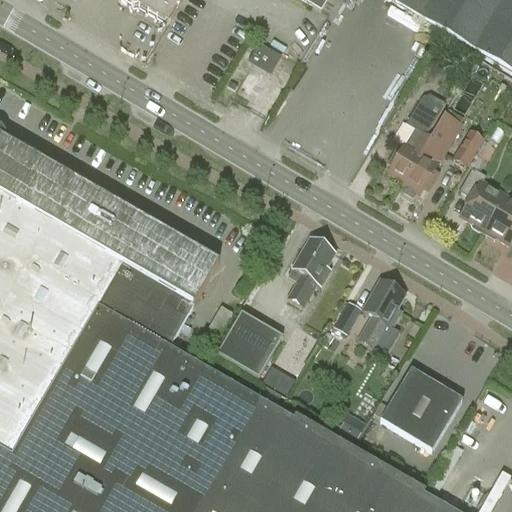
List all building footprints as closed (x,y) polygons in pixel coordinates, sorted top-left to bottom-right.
[(119,0),(130,6),(132,12),(137,10),(167,28),(183,0),(119,0)] [(511,0),(295,0),(320,15),(328,0),(379,0),(511,77),(511,0)] [(280,61),(258,48),(247,66),(269,79),(280,61)] [(414,134),(404,152),(399,160),(395,157),(387,171),(391,173),(388,179),(403,188),(403,189),(430,145),(444,122),(442,121),(430,140),(426,138),(445,108),(429,99),(421,101),(405,129),(414,134)] [(456,129),(444,122),(430,145),(403,189),(406,191),(404,197),(412,201),(416,196),(419,198),(422,192),(426,195),(435,179),(431,177),(459,131),(456,129)] [(0,511),(444,511),(168,353),(218,268),(115,209),(57,176),(4,146),(5,141),(3,136),(0,133),(0,511)] [(467,170),(482,144),(468,136),(451,164),(466,173),(467,170)] [(485,139),(482,144),(467,170),(479,177),(494,152),(492,151),(496,146),(485,139)] [(481,239),(503,202),(481,188),(484,182),(471,174),(458,197),(470,204),(459,222),(468,228),(470,232),(481,239)] [(511,206),(503,202),(481,239),(492,246),(497,245),(506,251),(511,241),(511,206)] [(325,273),(334,259),(309,244),(291,274),(287,282),(294,287),(285,304),(303,314),(317,289),(320,291),(329,275),(325,273)] [(361,316),(370,321),(355,345),(372,355),(387,331),(391,333),(400,317),(396,315),(404,301),(379,286),(361,316)] [(346,339),(360,314),(347,307),(332,332),(346,339)] [(203,340),(214,346),(232,318),(221,311),(203,340)] [(281,342),(240,318),(216,359),(257,383),(281,342)] [(299,379),(305,366),(291,360),(286,372),(299,379)] [(409,374),(379,426),(430,456),(461,405),(409,374)]
